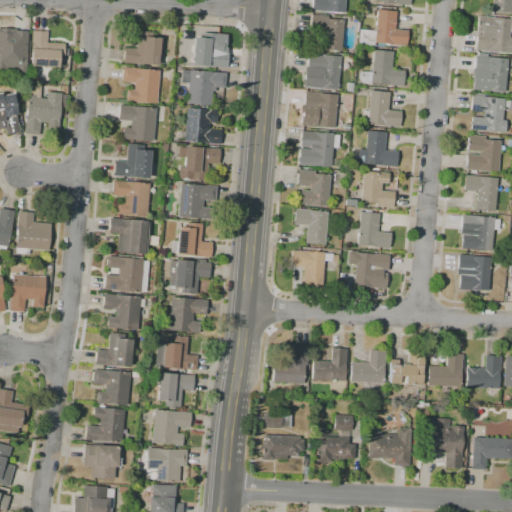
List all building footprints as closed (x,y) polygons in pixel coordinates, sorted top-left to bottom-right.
[(344,0),(343,13),(311,10),(311,0),(344,0)] [(502,14),(499,14),(499,11),(491,11),(492,0),(511,0),(510,13),(503,12),(502,14)] [(405,48),(401,47),(401,46),(388,45),(388,46),(384,45),(384,48),(377,47),(377,44),(373,43),(373,47),(357,45),(359,29),(374,31),(375,25),(374,25),(375,21),(376,17),(375,17),(375,12),(376,13),(377,10),(396,12),(394,29),(408,31),(406,46),(405,46),(405,48)] [(340,51),(321,50),(322,32),(309,31),(311,15),(327,16),(327,19),(343,21),(340,51)] [(504,52),(488,51),(488,52),(475,50),(476,35),(481,35),(481,32),(476,32),(478,16),(493,17),(493,18),(510,19),(508,38),(511,38),(511,53),(504,53),(504,52)] [(25,73),(0,72),(0,28),(15,29),(15,31),(28,31),(27,42),(25,73)] [(58,68),(29,66),(31,31),(47,32),(46,43),(63,44),(62,60),(58,60),(58,68)] [(157,65),(123,63),(124,48),(135,49),(136,31),(152,33),(151,37),(159,38),(157,65)] [(226,68),(216,68),(216,67),(191,65),(193,37),(201,38),(201,33),(226,35),(225,48),(226,48),(226,53),(227,53),(226,68)] [(402,86),(387,85),(387,86),(357,83),(358,71),(371,72),(373,50),(392,52),(391,70),(403,71),(402,86)] [(337,90),(303,87),(304,66),(306,67),(307,53),(322,55),(340,57),(337,90)] [(503,92),(471,90),(472,83),(471,83),(472,76),(471,76),(471,68),(473,69),(474,56),(477,56),(478,53),(487,54),(487,57),(489,57),(507,59),(503,92)] [(156,103),(133,102),(125,101),(126,90),(133,90),(133,83),(121,82),(122,67),(133,68),(158,71),(156,103)] [(210,106),(186,104),(188,83),(180,82),(181,70),(188,71),(188,70),(215,73),(215,72),(225,73),(224,88),(215,87),(214,92),(211,91),(210,106)] [(38,135),(24,134),(25,122),(27,98),(29,98),(31,84),(40,85),(39,98),(45,99),(46,92),(61,94),(60,99),(59,99),(57,117),(58,117),(57,132),(46,131),(47,124),(40,123),(38,135)] [(333,128),(301,125),(301,124),(300,124),(300,116),(302,116),(302,113),(299,113),(300,105),(302,105),(304,91),(319,93),(319,94),(336,95),(333,128)] [(399,128),(383,126),(367,125),(367,122),(361,122),(362,111),(368,112),(369,91),(389,93),(387,110),(400,112),(399,128)] [(504,133),(498,133),(470,130),(471,117),(482,118),(483,113),(470,111),(471,96),(474,96),(475,93),(483,94),(483,97),(486,97),(486,98),(504,100),(501,121),(505,121),(504,133)] [(5,136),(2,125),(0,125),(0,96),(10,94),(11,99),(12,99),(19,133),(5,136)] [(152,142),(129,140),(129,139),(121,139),(122,128),(129,128),(130,121),(117,120),(118,105),(130,106),(155,108),(152,142)] [(219,145),(208,144),(183,141),(183,139),(178,139),(179,131),(184,131),(186,108),(209,110),(216,111),(215,122),(209,122),(208,129),(220,130),(219,145)] [(324,168),(320,167),(314,166),(298,165),(298,162),(297,162),(297,155),(299,155),(299,148),(309,149),(310,147),(300,146),(301,131),(317,132),(317,133),(332,134),(332,135),(338,135),(337,148),(332,147),(330,167),(324,167),(324,168)] [(395,168),(363,165),(366,131),(385,132),(383,150),(396,152),(395,168)] [(475,173),(470,173),(471,170),(466,170),(465,170),(466,154),(479,156),(479,152),(466,151),(468,135),(485,137),(484,139),(500,141),(497,173),(477,170),(476,170),(475,173)] [(148,180),(112,176),(114,160),(125,162),(127,144),(143,145),(143,150),(151,151),(148,180)] [(205,181),(177,179),(178,166),(183,167),(183,158),(177,158),(178,148),(184,148),(184,146),(219,150),(218,164),(206,163),(206,165),(205,181)] [(327,206),(299,204),(300,191),(309,191),(309,187),(296,186),(297,170),(314,171),(314,174),(329,176),(327,206)] [(392,208),(375,207),(376,204),(360,203),(363,171),(379,173),(379,172),(390,173),(389,185),(381,184),(381,191),(393,192),(392,208)] [(493,211),(475,209),(476,192),(463,191),(465,175),(496,178),(493,211)] [(146,217),(116,215),(116,203),(123,204),(124,196),(111,195),(112,181),(125,182),(148,184),(146,217)] [(211,220),(176,217),(179,184),(204,186),(215,187),(214,202),(202,201),(201,208),(212,209),(211,220)] [(0,249),(0,208),(14,211),(13,220),(12,220),(7,247),(6,247),(5,250),(0,249)] [(324,246),(304,244),(306,226),(293,224),(294,209),(309,210),(309,211),(326,213),(324,246)] [(388,248),(374,247),(356,245),(359,212),(364,213),(365,210),(371,211),(371,213),(378,214),(377,232),(390,233),(388,248)] [(28,255),(15,254),(15,248),(16,235),(15,235),(16,231),(17,222),(17,212),(32,213),(32,222),(50,223),(47,250),(29,249),(28,255)] [(490,251),(460,248),(461,235),(459,235),(461,215),(476,216),(493,218),(493,219),(499,220),(498,230),(492,230),(490,251)] [(145,255),(116,252),(117,234),(108,233),(110,217),(146,221),(146,223),(148,223),(145,255)] [(209,258),(175,255),(175,254),(170,254),(171,241),(176,241),(177,227),(185,228),(186,223),(201,224),(200,242),(211,243),(209,258)] [(157,246),(148,245),(148,236),(157,237),(157,246)] [(321,288),(302,287),(303,267),(290,267),(291,250),(305,251),(305,252),(323,253),(323,254),(332,254),(331,262),(323,262),(321,288)] [(385,289),(370,288),(370,287),(353,286),(355,265),(347,264),(348,251),(356,252),(356,253),(373,255),(373,254),(388,255),(387,271),(382,270),(382,273),(387,274),(385,289)] [(487,291),(471,290),(457,289),(458,275),(455,275),(456,268),(457,254),(473,256),(489,257),(487,291)] [(139,293),(103,290),(104,275),(117,276),(118,269),(105,268),(106,256),(119,258),(142,260),(142,261),(148,262),(145,292),(139,292),(139,293)] [(195,295),(179,293),(180,288),(172,287),(172,286),(168,286),(169,276),(167,276),(169,261),(175,261),(175,260),(190,262),(190,261),(194,262),(194,259),(205,260),(204,263),(209,263),(208,278),(197,277),(195,295)] [(23,312),(8,311),(9,300),(10,300),(12,274),(45,277),(43,300),(42,307),(41,307),(41,308),(32,307),(31,307),(31,299),(24,299),(23,312)] [(136,330),(106,327),(107,316),(114,317),(115,310),(102,308),(103,294),(139,297),(136,330)] [(198,333),(189,332),(167,330),(170,297),(206,300),(205,315),(192,314),(192,321),(199,321),(198,333)] [(129,367),(103,365),(95,364),(96,350),(107,351),(108,333),(123,334),(122,339),(131,340),(129,367)] [(195,371),(180,369),(180,368),(162,366),(162,365),(155,365),(157,343),(163,344),(163,343),(171,343),(172,335),(187,337),(186,352),(188,352),(188,355),(197,356),(195,371)] [(303,384),(272,382),(273,364),(290,365),(291,346),(308,347),(307,362),(306,361),(306,366),(304,366),(303,384)] [(343,381),(311,380),(312,361),(330,362),(331,348),(346,349),(345,364),(344,364),(343,381)] [(382,383),(350,382),(350,362),(368,363),(369,350),(384,351),(384,367),(383,367),(382,383)] [(420,385),(404,385),(405,377),(399,376),(398,384),(388,384),(388,374),(388,367),(389,367),(389,360),(398,360),(398,365),(398,367),(401,367),(401,364),(407,364),(407,353),(422,354),(422,367),(421,367),(421,376),(420,385)] [(427,385),(427,366),(438,366),(438,364),(443,364),(442,367),(445,367),(445,354),(461,354),(460,370),(459,386),(427,385)] [(498,389),(465,387),(465,368),(484,369),(484,355),(500,356),(499,372),(498,389)] [(511,387),(503,387),(504,355),(511,355),(511,387)] [(103,406),(98,405),(98,403),(96,403),(97,392),(104,392),(104,385),(92,384),(93,369),(129,372),(126,405),(103,403),(103,406)] [(179,407),(164,406),(164,401),(156,400),(158,373),(181,374),(181,375),(193,376),(191,391),(180,390),(179,407)] [(17,433),(0,430),(0,389),(11,391),(10,402),(28,405),(25,422),(20,421),(19,427),(18,427),(17,433)] [(120,442),(95,440),(95,441),(84,440),(85,425),(98,426),(99,419),(91,419),(92,407),(123,410),(120,442)] [(182,446),(151,443),(154,410),(190,413),(189,427),(176,426),(176,434),(183,434),(182,446)] [(261,427),(288,428),(289,414),(262,413),(261,427)] [(351,461),(352,444),(349,444),(349,415),(333,415),(333,437),(314,437),(313,460),(351,461)] [(460,426),(446,426),(447,419),(434,418),(434,426),(427,425),(426,454),(443,454),(442,468),(459,469),(460,426)] [(365,458),(391,459),(391,465),(407,466),(409,429),(396,428),(396,433),(366,432),(365,458)] [(299,459),(300,436),(260,435),(260,458),(299,459)] [(468,469),(483,470),(484,458),(511,459),(511,439),(470,437),(468,469)] [(7,487),(0,484),(0,444),(10,447),(5,464),(13,467),(7,487)] [(114,479),(90,478),(91,466),(82,466),(83,445),(94,445),(117,446),(117,467),(114,467),(114,479)] [(178,482),(155,480),(156,468),(145,468),(146,447),(159,448),(177,449),(186,449),(185,466),(179,466),(178,482)] [(182,511),(147,511),(148,497),(151,497),(151,485),(175,486),(174,503),(182,504),(182,511)] [(109,511),(73,511),(73,497),(82,498),(83,486),(106,487),(106,489),(113,489),(112,509),(109,508),(109,511)] [(0,511),(0,494),(9,497),(4,511),(3,511),(2,511),(0,511)]
